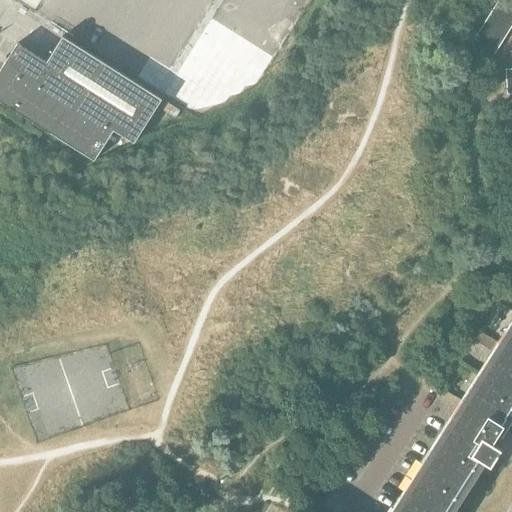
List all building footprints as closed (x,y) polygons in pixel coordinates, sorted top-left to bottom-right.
[(511,0),(498,0),(496,4),(511,14),(511,0)] [(511,14),(496,4),(489,14),(509,27),(511,22),(511,14)] [(509,27),(489,14),(483,24),(503,37),(509,27)] [(483,24),(476,34),(497,47),(503,37),(483,24)] [(497,47),(476,34),(470,44),(490,57),(497,47)] [(113,129),(133,142),(161,98),(62,36),(46,61),(16,43),(0,69),(0,101),(93,160),(113,129)] [(497,261),(504,266),(511,254),(504,249),(497,261)] [(511,409),(511,325),(454,418),(450,416),(454,419),(395,511),(445,511),(480,458),(489,464),(500,447),(492,441),(511,409)]
